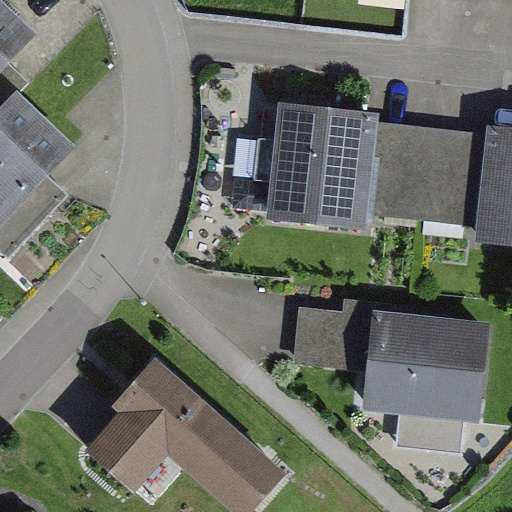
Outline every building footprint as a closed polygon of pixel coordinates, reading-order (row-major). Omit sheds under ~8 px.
[(0,0),(0,114),(65,42),(18,0),(0,0)] [(107,163),(41,104),(0,150),(0,210),(35,242),(107,163)] [(411,121),(306,109),(293,226),(398,238),(411,121)] [(511,426),(511,337),(402,331),(397,420),(511,426)] [(254,511),(303,511),(329,485),(194,357),(114,442),(171,496),(202,463),(254,511)]
